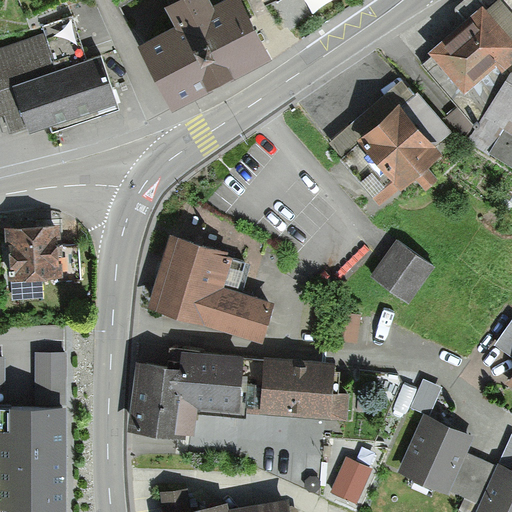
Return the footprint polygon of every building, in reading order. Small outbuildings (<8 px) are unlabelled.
[(177,28),(138,47),(171,112),(270,61),(239,0),(231,0),(213,9),(208,0),(183,0),(167,8),(177,28)] [(501,0),(498,0),(485,11),(511,41),(511,0),(503,0),(502,1),(501,0)] [(432,57),(465,95),(500,64),(509,75),(511,71),(511,41),(485,11),(482,8),(428,53),(432,57)] [(46,35),(0,50),(0,113),(4,112),(11,132),(26,127),(28,132),(51,125),(53,130),(118,108),(99,55),(86,60),(82,48),(71,16),(43,26),(46,35)] [(465,95),(432,57),(423,65),(478,128),(509,75),(500,64),(465,95)] [(511,71),(509,75),(478,128),(469,142),(511,168),(511,71)] [(331,143),(343,157),(358,144),(356,142),(398,106),(411,94),(401,82),(331,143)] [(411,94),(398,106),(434,147),(451,132),(416,92),(411,94)] [(398,106),(356,142),(358,144),(343,157),(340,159),(380,206),(398,191),(401,194),(416,181),(424,190),(436,180),(428,170),(442,158),(434,147),(398,106)] [(197,203),(185,235),(218,248),(230,216),(197,203)] [(4,228),(5,245),(7,245),(9,280),(12,280),(13,299),(42,298),(41,281),(63,280),(60,226),(4,228)] [(230,254),(171,236),(149,307),(263,342),(275,303),(224,287),(232,260),(228,258),(230,254)] [(404,295),(427,266),(397,243),(374,272),(404,295)] [(511,387),(511,318),(494,344),(511,357),(511,378),(508,384),(511,387)] [(67,352),(34,352),(34,405),(67,405),(67,352)] [(196,406),(236,411),(242,360),(184,354),(183,371),(138,367),(131,431),(184,437),(185,433),(193,434),(196,406)] [(252,360),(248,413),(347,421),(349,396),(339,395),(341,374),(333,373),(334,362),(265,357),(265,361),(252,360)] [(443,387),(424,378),(411,407),(430,415),(443,387)] [(65,511),(66,409),(11,409),(11,411),(1,411),(1,433),(0,432),(0,509),(10,510),(10,511),(65,511)] [(467,452),(475,437),(423,414),(396,473),(448,495),(450,489),(467,452)] [(511,434),(499,464),(511,469),(511,434)] [(480,503),(498,466),(467,452),(450,489),(480,503)] [(346,456),(329,492),(355,505),(372,469),(346,456)] [(511,511),(511,469),(499,464),(498,466),(480,503),(476,511),(511,511)] [(295,511),(296,511),(291,511),(289,511),(288,502),(230,511),(227,511),(226,507),(197,511),(189,511),(186,491),(161,495),(163,511),(295,511)]
